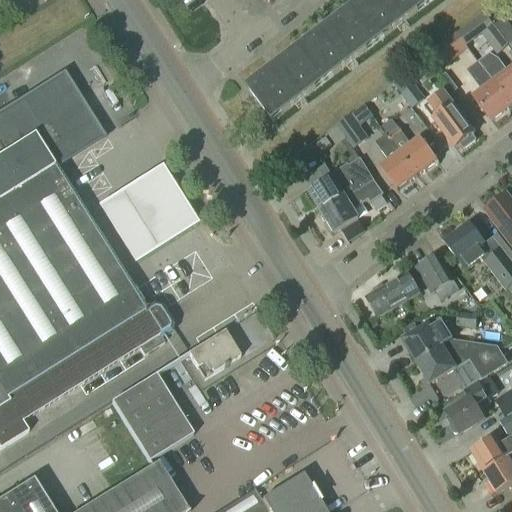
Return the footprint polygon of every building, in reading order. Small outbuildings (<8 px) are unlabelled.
[(380,0),(369,0),(351,14),(375,46),(400,26),(380,0)] [(420,0),(380,0),(400,26),(426,7),(420,0)] [(484,15),(494,29),(504,22),(494,7),(484,15)] [(351,14),(325,34),(349,65),(375,46),(351,14)] [(484,15),(473,23),(497,54),(507,47),(494,29),(484,15)] [(511,31),(504,22),(494,29),(507,47),(511,53),(511,31)] [(325,34),(300,53),(324,85),(349,65),(325,34)] [(443,45),(427,57),(437,71),(454,59),(443,45)] [(487,52),(474,62),(510,109),(511,106),(511,69),(507,63),(502,67),(495,57),(487,52)] [(300,53),(274,73),(298,104),(324,85),(300,53)] [(474,62),(464,70),(482,94),(473,100),(490,123),(510,109),(474,62)] [(274,73),(249,92),(258,104),(273,123),(298,104),(274,73)] [(0,150),(4,156),(0,158),(0,412),(11,429),(0,435),(0,450),(26,434),(20,424),(137,351),(135,347),(155,334),(159,340),(169,334),(170,328),(159,310),(152,309),(144,314),(91,231),(96,228),(97,223),(89,210),(85,209),(80,212),(53,170),(101,140),(62,78),(0,116),(0,150)] [(408,78),(393,88),(408,109),(423,98),(408,78)] [(438,91),(423,102),(436,120),(433,122),(453,150),(472,136),(438,91)] [(349,119),(337,128),(353,151),(365,142),(356,130),(372,119),(363,106),(348,117),(349,119)] [(390,121),(379,129),(385,137),(395,150),(416,178),(436,163),(416,135),(406,142),(390,121)] [(385,137),(374,145),(388,163),(379,170),(396,193),(416,178),(395,150),(385,137)] [(331,147),(325,140),(316,146),(322,154),(331,147)] [(331,179),(307,194),(320,216),(363,189),(363,188),(372,183),(363,168),(353,174),(355,177),(337,189),(331,179)] [(98,215),(135,272),(171,249),(199,232),(163,174),(137,191),(98,215)] [(363,189),(320,216),(333,237),(340,233),(356,223),(358,222),(353,215),(382,196),(372,183),(363,188),(363,189)] [(511,207),(505,198),(484,214),(511,250),(511,207)] [(363,235),(356,223),(340,233),(348,244),(363,235)] [(468,226),(443,245),(458,265),(459,265),(465,273),(480,262),(504,294),(511,287),(511,267),(497,248),(485,257),(480,249),(483,246),(468,226)] [(438,258),(415,271),(429,296),(452,283),(438,258)] [(406,276),(365,300),(376,320),(418,296),(406,276)] [(237,334),(254,359),(282,342),(266,316),(237,334)] [(457,316),(456,330),(476,331),(477,318),(472,318),(457,316)] [(438,321),(401,344),(415,365),(451,343),(452,343),(438,321)] [(155,334),(135,347),(137,351),(142,358),(162,346),(159,340),(155,334)] [(223,335),(187,357),(196,371),(205,365),(212,376),(239,360),(223,335)] [(451,343),(415,365),(429,388),(469,363),(481,382),(506,366),(496,349),(452,343),(451,343)] [(159,375),(111,405),(148,465),(192,437),(166,396),(170,393),(159,375)] [(468,401),(445,415),(451,425),(449,427),(448,430),(452,436),(455,437),(458,436),(459,437),(482,423),(476,412),(488,404),(476,385),(463,394),(468,401)] [(511,394),(495,404),(505,420),(511,415),(511,394)] [(511,416),(499,425),(506,438),(511,434),(511,416)] [(494,439),(469,454),(483,475),(511,456),(511,440),(499,448),(494,439)] [(511,456),(483,475),(496,496),(511,486),(511,456)] [(156,466),(83,511),(184,511),(161,473),(156,466)] [(252,492),(221,511),(322,511),(317,503),(318,503),(311,492),(310,492),(301,477),(259,503),(252,492)] [(50,511),(33,483),(0,503),(0,511),(50,511)]
